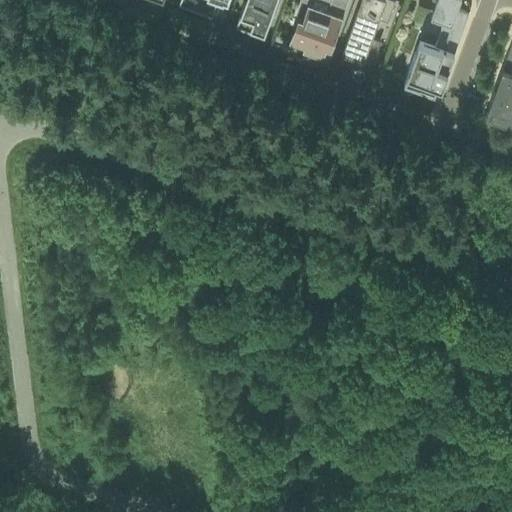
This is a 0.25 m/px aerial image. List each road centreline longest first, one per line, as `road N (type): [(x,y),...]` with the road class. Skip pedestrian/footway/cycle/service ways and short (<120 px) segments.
road 1 (unclassified): [(0,123),(511,288)]
road 2 (unclassified): [(136,511),(40,481),(19,455),(3,244)]
road 3 (residential): [(490,2),(444,128)]
